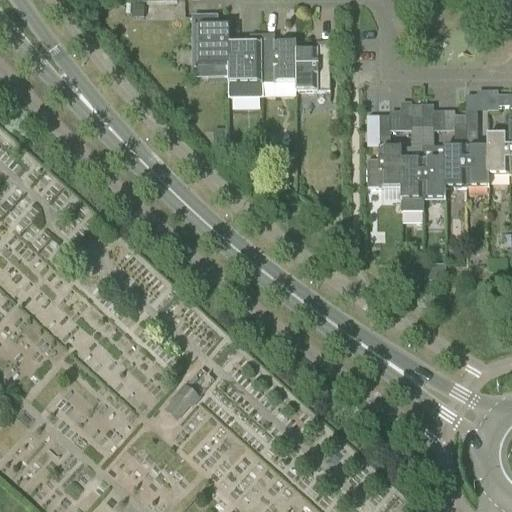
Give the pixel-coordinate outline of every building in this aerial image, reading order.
[(228,88),(226,29),(206,29),(206,21),(193,21),(193,71),(193,82),(227,82),(227,89),(228,88)] [(261,88),(261,39),(248,39),(248,47),(227,48),(227,29),(226,29),(228,88),(261,88)] [(294,96),(295,47),(274,47),(273,38),(261,39),(261,88),(262,88),(262,100),(294,100),(294,96)] [(295,47),(294,96),(330,96),(329,46),(316,46),(316,55),(295,55),(295,47)] [(489,191),(488,138),(487,138),(487,149),(476,149),(476,99),(465,99),(465,119),(466,150),(467,150),(467,191),(489,191)] [(509,110),(510,110),(510,99),(498,99),(498,110),(509,110)] [(423,204),(422,108),(410,108),(410,151),(401,151),(401,192),(400,192),(400,216),(423,216),(423,204)] [(446,204),(445,150),(433,150),(432,108),(422,108),(423,204),(446,204)] [(465,119),(454,120),(455,150),(445,150),(446,204),(446,192),(467,191),(467,150),(466,150),(465,119)] [(401,192),(401,151),(389,151),(389,120),(378,120),(379,164),(366,164),(367,193),(379,193),(400,192),(401,192)] [(213,133),(213,150),(226,150),(226,133),(213,133)] [(490,180),(511,180),(510,137),(509,137),(488,138),(489,191),(490,191),(490,180)] [(298,157),(283,157),(284,181),(298,180),(298,157)] [(191,411),(199,403),(200,401),(184,387),(170,404),(171,405),(164,414),(176,425),(190,410),(191,411)]
